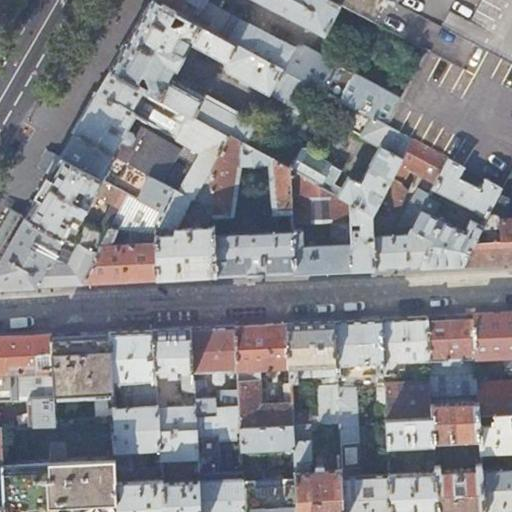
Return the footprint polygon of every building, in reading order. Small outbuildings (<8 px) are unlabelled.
[(229,38),(159,0),(151,0),(140,20),(111,69),(189,112),(232,136),(248,145),(253,136),(245,132),(252,119),(205,93),(204,95),(171,77),(192,42),(228,62),(226,64),(231,71),(298,108),(312,83),(229,38)] [(159,0),(229,38),(240,18),(206,0),(159,0)] [(340,5),(331,0),(260,0),(324,34),(340,5)] [(511,0),(331,0),(340,5),(428,51),(511,95),(511,0)] [(294,46),(240,18),(229,38),(312,83),(353,105),(388,125),(403,97),(305,44),(296,44),(294,46)] [(511,95),(428,51),(403,97),(388,125),(412,137),(449,157),(503,186),(511,168),(511,95)] [(111,69),(98,92),(137,114),(175,136),(189,112),(111,69)] [(137,114),(98,92),(95,97),(74,133),(114,155),(174,188),(193,198),(195,199),(212,171),(232,136),(189,112),(175,136),(202,152),(196,163),(188,159),(191,152),(142,125),(136,134),(135,132),(129,128),(137,114)] [(412,137),(388,125),(353,105),(343,125),(381,145),(361,183),(349,178),(344,187),(335,183),(342,169),(303,147),(292,168),(350,201),(374,213),(381,200),(392,177),(412,137)] [(114,155),(74,133),(61,156),(101,177),(114,155)] [(290,168),(248,145),(232,136),(212,171),(214,214),(214,216),(236,214),(243,164),(270,165),(275,212),(292,211),(290,168)] [(436,182),(449,157),(412,137),(392,177),(401,182),(408,168),(436,182)] [(174,188),(114,155),(101,177),(109,182),(129,192),(163,210),(174,188)] [(101,177),(61,156),(26,215),(65,238),(72,226),(101,177)] [(449,157),(436,182),(434,188),(473,209),(478,209),(488,215),(499,194),(503,186),(449,157)] [(292,168),(290,168),(292,211),(293,222),(303,221),(333,220),(351,219),(350,201),(292,168)] [(212,171),(195,199),(208,202),(208,214),(214,214),(212,171)] [(109,182),(101,177),(72,226),(77,228),(97,194),(101,196),(109,182)] [(409,189),(401,182),(392,177),(381,200),(388,204),(399,210),(409,189)] [(121,207),(129,192),(109,182),(101,196),(121,207)] [(178,227),(193,198),(174,188),(163,210),(157,223),(157,241),(158,279),(218,276),(215,234),(215,226),(202,227),(202,224),(196,224),(196,227),(178,227)] [(414,226),(414,227),(429,197),(431,193),(420,188),(400,227),(410,233),(414,226)] [(499,194),(488,215),(483,225),(463,264),(506,261),(511,261),(511,190),(509,218),(505,218),(509,198),(499,194)] [(129,192),(121,207),(119,213),(112,227),(130,229),(131,237),(126,238),(126,243),(157,241),(157,223),(163,210),(129,192)] [(429,197),(414,227),(434,237),(422,266),(463,264),(483,225),(472,219),(466,232),(460,229),(462,225),(457,223),(455,227),(435,216),(441,203),(429,197)] [(388,204),(381,200),(374,213),(375,268),(422,266),(434,237),(414,227),(414,226),(410,233),(381,235),(381,219),(388,204)] [(375,268),(374,213),(350,201),(351,219),(351,221),(361,221),(361,228),(352,229),(353,269),(375,268)] [(0,260),(26,216),(13,209),(0,232),(0,260)] [(103,244),(112,227),(119,213),(111,209),(99,231),(88,224),(83,232),(77,228),(72,226),(65,238),(79,242),(100,252),(103,244)] [(65,238),(26,215),(26,216),(0,260),(0,286),(0,287),(2,287),(36,285),(84,283),(100,252),(79,242),(65,238)] [(351,219),(333,220),(334,244),(304,245),(303,221),(293,222),(293,232),(295,272),(353,269),(352,229),(351,221),(351,219)] [(293,232),(215,234),(218,276),(247,275),(295,272),(293,232)] [(157,241),(126,243),(103,244),(100,252),(84,283),(158,279),(157,241)] [(511,311),(474,313),(476,358),(511,356),(511,367),(511,311)] [(474,313),(429,316),(434,416),(435,443),(481,440),(480,425),(479,415),(477,363),(476,358),(474,313)] [(429,316),(382,318),(385,381),(390,381),(390,374),(399,373),(398,369),(404,368),(403,361),(422,360),(422,373),(415,373),(415,381),(395,382),(395,383),(385,384),(386,409),(387,418),(434,416),(429,316)] [(382,318),(335,320),(337,386),(345,386),(344,374),(377,372),(378,386),(376,386),(377,409),(386,409),(385,384),(385,381),(382,318)] [(335,320),(288,322),(290,367),(291,382),(299,381),(299,378),(329,375),(329,376),(326,377),(323,380),(324,384),(318,385),(320,423),(339,422),(337,386),(335,320)] [(269,323),(236,325),(238,369),(239,389),(241,427),(293,424),(292,410),(291,384),(284,384),(285,403),(261,404),(259,369),(290,367),(288,322),(269,323)] [(214,326),(191,327),(193,371),(212,370),(213,380),(215,384),(221,383),(224,379),(223,370),(238,369),(236,325),(214,326)] [(159,328),(153,328),(156,373),(182,372),(183,392),(194,391),(193,379),(193,371),(191,327),(159,328)] [(110,331),(111,336),(114,387),(120,387),(120,381),(126,380),(156,379),(156,373),(153,328),(125,330),(117,330),(110,331)] [(51,334),(0,335),(0,372),(52,371),(51,339),(51,334)] [(111,336),(51,339),(52,371),(54,397),(55,424),(34,425),(3,426),(1,427),(3,466),(5,504),(5,511),(118,511),(117,482),(115,453),(114,433),(116,433),(115,407),(114,387),(111,336)] [(483,363),(477,363),(479,415),(494,414),(511,414),(511,413),(511,381),(489,382),(488,372),(484,373),(483,363)] [(52,371),(0,372),(0,399),(33,398),(54,397),(52,371)] [(158,404),(156,379),(126,380),(127,406),(158,404)] [(193,379),(194,391),(194,397),(205,397),(204,379),(193,379)] [(356,385),(345,386),(337,386),(339,422),(342,476),(343,511),(390,511),(389,473),(361,475),(359,441),(358,427),(356,385)] [(194,397),(195,405),(196,428),(198,458),(199,480),(200,511),(245,511),(242,450),(241,427),(239,389),(217,391),(218,396),(205,397),(194,397)] [(54,397),(33,398),(34,425),(55,424),(54,397)] [(158,404),(127,406),(115,407),(116,433),(114,433),(115,453),(131,452),(160,450),(159,430),(158,407),(158,404)] [(195,405),(158,407),(159,430),(196,428),(195,405)] [(311,410),(292,410),(293,424),(310,423),(312,423),(311,410)] [(511,416),(511,414),(494,414),(496,424),(480,425),(481,440),(482,452),(511,450),(511,416)] [(434,416),(387,418),(388,455),(395,455),(395,444),(435,443),(434,416)] [(310,423),(293,424),(294,447),(295,458),(297,511),(343,511),(342,476),(323,477),(322,465),(315,465),(315,477),(309,477),(309,470),(311,470),(312,468),(310,423)] [(293,424),(241,427),(242,450),(294,447),(293,424)] [(196,428),(159,430),(160,450),(161,460),(198,458),(196,428)] [(132,481),(131,452),(115,453),(117,482),(132,481)] [(260,511),(297,511),(295,458),(257,460),(260,511)] [(428,471),(389,473),(390,511),(439,511),(436,464),(436,459),(427,459),(428,471)] [(442,463),(436,464),(439,511),(485,511),(483,470),(482,461),(475,462),(476,467),(442,469),(442,463)] [(511,511),(511,469),(483,470),(485,511),(511,511)] [(162,480),(132,481),(117,482),(118,511),(163,511),(162,482),(162,480)] [(200,511),(199,480),(162,482),(163,511),(200,511)]
